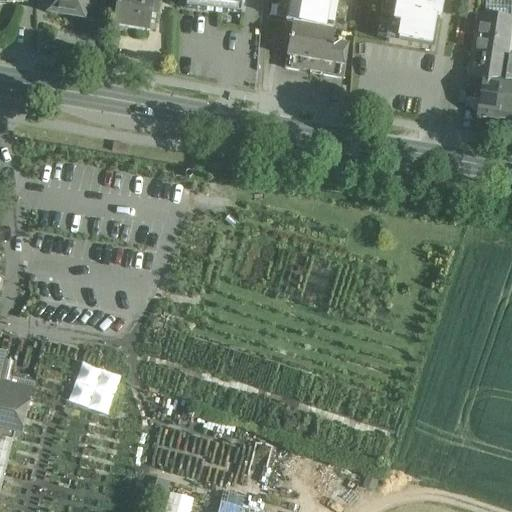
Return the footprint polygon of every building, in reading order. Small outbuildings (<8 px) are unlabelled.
[(83,21),(87,0),(50,0),(48,14),(83,21)] [(87,0),(84,20),(84,21),(104,24),(104,0),(87,0)] [(118,0),(114,26),(148,32),(151,16),(157,17),(160,0),(118,0)] [(188,0),(187,11),(241,16),(242,0),(188,0)] [(341,4),(341,0),(293,0),(288,24),(288,25),(293,26),(293,25),(333,32),(338,4),(341,4)] [(390,0),(384,35),(388,36),(386,45),(434,54),(440,26),(444,26),(449,0),(390,0)] [(477,0),(466,0),(464,14),(474,16),(475,15),(477,0)] [(484,84),(482,97),(478,118),(498,122),(508,60),(511,29),(511,26),(511,17),(511,16),(511,1),(492,0),(485,0),(484,17),(479,17),(470,81),(484,84)] [(293,25),(291,40),(285,70),(340,80),(341,80),(341,78),(347,48),(331,46),(333,32),(294,25),(293,25)] [(511,123),(511,82),(505,81),(498,121),(499,122),(511,123)] [(107,417),(121,378),(82,364),(68,403),(107,417)] [(0,497),(14,441),(22,443),(37,384),(0,375),(0,497)] [(172,475),(191,467),(182,447),(163,455),(172,475)] [(166,494),(163,511),(189,511),(192,499),(166,494)]
